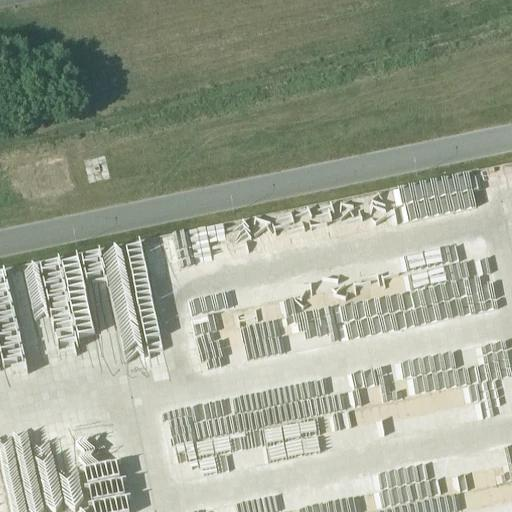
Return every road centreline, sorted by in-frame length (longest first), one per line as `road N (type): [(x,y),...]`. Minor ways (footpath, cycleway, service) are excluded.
road 1 (unclassified): [(0,246),(511,139)]
road 2 (unknown): [(153,511),(126,413),(511,321)]
road 3 (unknown): [(91,374),(150,300),(235,268),(464,227),(491,232),(511,260)]
road 4 (unknown): [(201,511),(511,447)]
